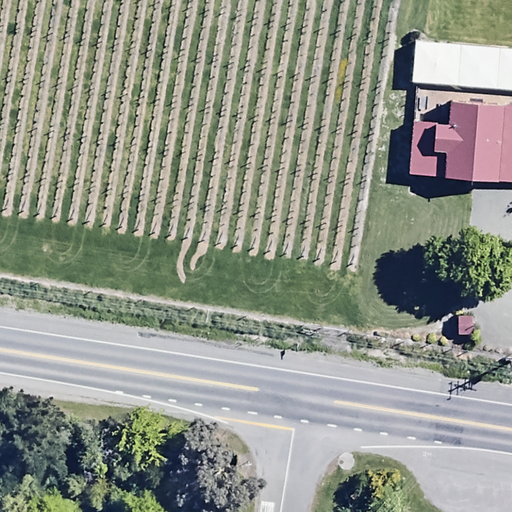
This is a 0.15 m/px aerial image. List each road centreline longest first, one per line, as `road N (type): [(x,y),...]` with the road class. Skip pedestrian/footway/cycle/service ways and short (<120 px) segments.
road 1 (trunk): [(312,403),(0,354)]
road 2 (trunk): [(511,435),(312,403)]
